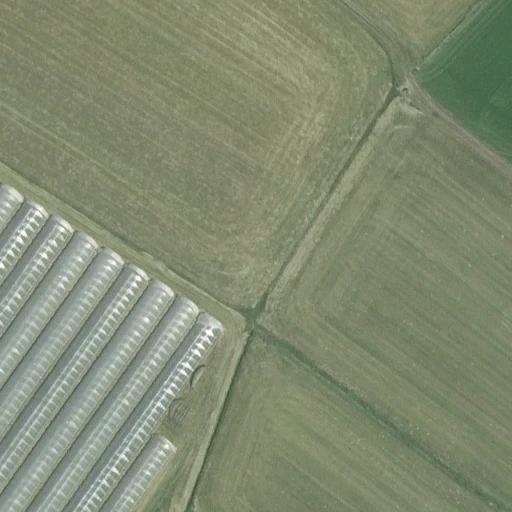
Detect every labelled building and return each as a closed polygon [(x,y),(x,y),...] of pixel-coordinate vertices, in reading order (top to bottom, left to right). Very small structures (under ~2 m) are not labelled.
[(0,246),(30,206),(10,192),(0,205),(0,246)] [(35,208),(0,255),(0,283),(6,288),(55,223),(35,208)] [(59,223),(8,299),(30,313),(80,237),(59,223)] [(134,272),(89,340),(108,353),(154,285),(134,272)] [(160,287),(110,363),(128,374),(178,299),(160,287)] [(185,303),(113,412),(133,425),(205,316),(185,303)] [(77,501),(70,511),(151,511),(214,407),(195,396),(192,409),(187,407),(232,332),(206,316),(109,479),(109,480),(119,482),(127,469),(123,459),(129,449),(145,458),(113,511),(102,511),(108,492),(104,490),(77,501)]
